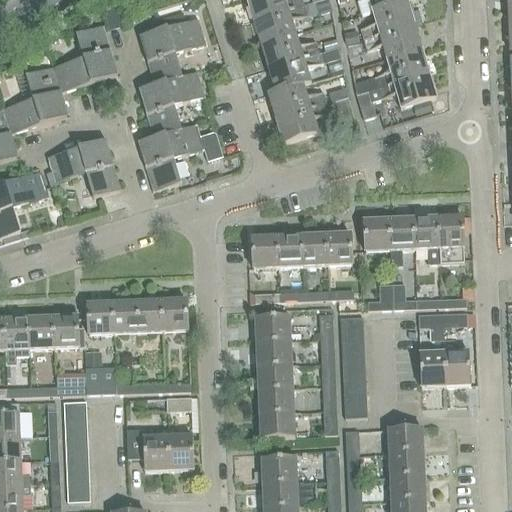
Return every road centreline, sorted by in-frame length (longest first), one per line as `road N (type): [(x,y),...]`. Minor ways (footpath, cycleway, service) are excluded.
road 1 (residential): [(493,507),(481,169),(470,127)]
road 2 (residential): [(216,511),(205,208)]
road 3 (residential): [(205,208),(470,127)]
road 4 (residential): [(0,269),(205,208)]
road 5 (residential): [(470,127),(473,0)]
